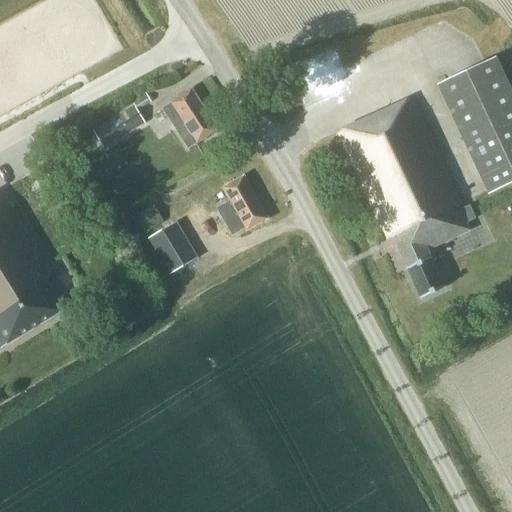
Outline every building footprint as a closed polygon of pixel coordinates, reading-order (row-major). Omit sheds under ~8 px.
[(511,183),(511,92),(496,57),(438,85),(488,195),(511,183)] [(218,130),(192,90),(171,103),(171,104),(163,109),(188,149),(197,143),(218,130)] [(104,149),(146,123),(138,111),(152,102),(146,93),(132,101),(134,105),(92,131),(104,149)] [(407,269),(421,299),(445,288),(428,250),(473,229),(469,222),(476,219),(469,206),(463,208),(412,98),(339,132),(389,240),(394,238),(408,268),(407,269)] [(222,217),(256,198),(244,177),(223,189),(230,202),(217,209),(222,217)] [(65,311),(46,280),(51,276),(0,191),(0,346),(2,349),(65,311)] [(267,219),(256,198),(222,217),(232,235),(246,228),(247,231),(267,219)] [(153,206),(133,219),(143,235),(164,223),(153,206)] [(198,258),(177,222),(149,239),(170,275),(198,258)]
